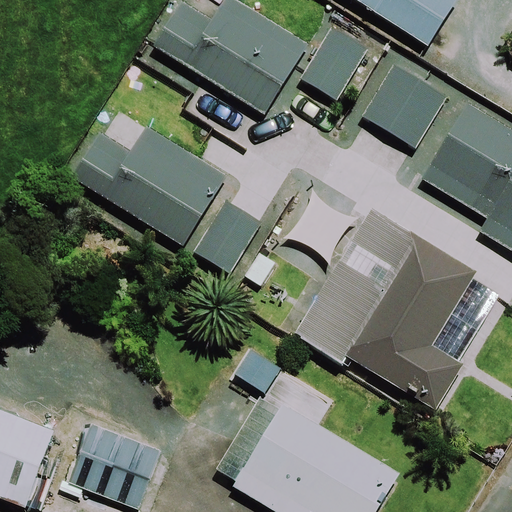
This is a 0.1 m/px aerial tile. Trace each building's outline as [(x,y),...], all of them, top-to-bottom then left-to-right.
[(463,1),(461,0),(346,0),(428,53),(463,1)] [(215,30),(183,11),(157,55),(269,120),(309,50),(230,4),(215,30)] [(379,52),(337,28),(305,86),(347,109),(379,52)] [(457,98),(401,64),(366,124),(422,157),(457,98)] [(511,135),(472,110),(425,184),(488,224),(481,235),(511,255),(511,135)] [(226,184),(150,137),(135,161),(103,141),(76,185),(185,252),(226,184)] [(263,230),(226,208),(197,259),(234,281),(263,230)] [(497,296),(372,220),(298,342),(348,373),(353,365),(437,416),(466,370),(456,364),(497,296)] [(379,511),(399,481),(265,398),(214,479),(266,511),(379,511)] [(27,511),(56,437),(0,415),(0,503),(22,511),(27,511)] [(141,511),(162,455),(94,430),(73,488),(137,511),(141,511)]
